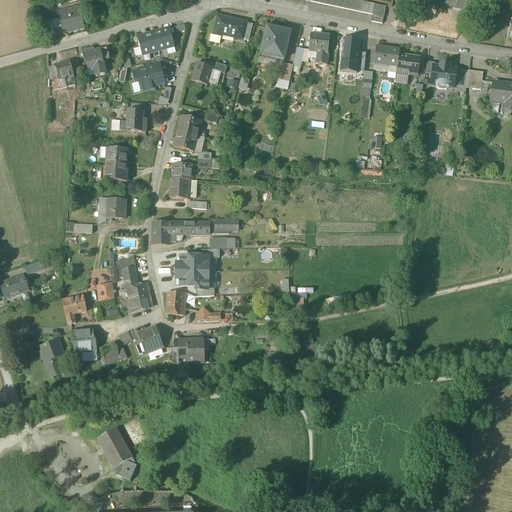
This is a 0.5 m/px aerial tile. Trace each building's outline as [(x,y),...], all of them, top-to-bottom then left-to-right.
[(310,0),(310,3),(338,9),(339,0),(310,0)] [(339,0),(338,9),(372,16),(374,5),(349,0),(339,0)] [(466,0),(442,0),(441,6),(464,11),(466,0)] [(372,17),(383,19),(385,8),(374,6),(372,17)] [(66,28),(67,33),(83,29),(78,9),(58,14),(60,19),(62,29),(66,28)] [(511,22),(511,20),(511,15),(501,13),(499,24),(492,23),(489,39),(508,43),(510,33),(511,22)] [(221,36),(242,41),(242,40),(246,25),(246,23),(217,17),(213,34),(213,36),(210,36),(209,43),(219,45),(221,36)] [(51,21),(52,25),(54,31),(62,29),(60,19),(51,21)] [(46,26),(49,36),(55,34),(54,31),(52,25),(46,26)] [(184,25),(175,28),(176,34),(185,32),(184,25)] [(252,26),(246,25),(242,40),(248,41),(252,26)] [(261,55),(283,61),(289,33),(267,28),(261,55)] [(166,49),(173,47),(169,30),(156,33),(155,32),(150,33),(150,35),(137,38),(139,48),(141,55),(166,49)] [(315,65),(326,66),(329,38),(310,36),(308,52),(309,52),(308,60),(311,63),(314,63),(314,60),(316,60),(316,63),(315,65)] [(119,54),(123,54),(126,39),(116,42),(119,54)] [(356,75),(357,71),(359,53),(360,41),(343,40),(340,73),(356,75)] [(175,53),(173,47),(166,49),(168,55),(175,53)] [(135,57),(141,55),(139,48),(133,49),(135,57)] [(373,65),(397,68),(398,57),(399,51),(375,48),(373,65)] [(100,50),(103,61),(109,60),(107,49),(100,50)] [(297,49),(293,67),(300,69),(301,63),(307,64),(308,64),(308,60),(309,52),(308,52),(297,49)] [(106,75),(104,67),(103,61),(100,50),(90,52),(89,50),(82,52),(86,71),(88,77),(95,75),(95,77),(106,75)] [(366,54),(359,53),(357,71),(364,72),(366,54)] [(282,64),(283,61),(261,55),(260,55),(257,65),(280,70),(281,64),(282,64)] [(419,59),(398,57),(397,68),(396,74),(408,76),(417,77),(419,59)] [(129,60),(123,62),(125,69),(131,67),(129,60)] [(76,77),(73,77),(69,63),(54,66),(57,76),(58,81),(65,79),(65,80),(68,89),(68,91),(75,89),(76,77)] [(213,70),(225,73),(227,67),(215,63),(213,70)] [(434,67),(435,64),(427,63),(425,75),(432,76),(433,67),(434,67)] [(289,83),(293,67),(282,64),(281,64),(280,70),(278,81),(289,83)] [(202,85),(206,86),(207,84),(211,71),(211,69),(196,65),(191,82),(195,83),(202,85)] [(396,74),(397,68),(373,65),(372,72),(396,75),(396,74)] [(453,89),(458,90),(460,77),(455,77),(456,71),(456,70),(449,69),(449,66),(440,65),(440,68),(434,67),(433,67),(432,76),(430,87),(435,87),(437,90),(441,92),(446,91),(449,89),(453,90),(453,89)] [(48,68),(48,79),(57,76),(54,66),(48,68)] [(152,87),(164,83),(160,66),(131,73),(134,84),(137,83),(139,90),(142,89),(142,92),(152,89),(152,87)] [(211,71),(207,84),(217,87),(221,73),(211,71)] [(466,90),(468,73),(456,71),(455,77),(460,77),(458,90),(466,90)] [(466,90),(480,92),(481,84),(482,75),(468,73),(466,90)] [(372,75),(364,74),(362,89),(363,89),(371,90),(372,75)] [(408,76),(396,74),(396,75),(394,85),(406,87),(408,76)] [(65,80),(65,79),(58,81),(60,90),(68,89),(65,80)] [(249,81),(240,79),(237,90),(246,92),(249,81)] [(238,82),(230,80),(228,88),(236,90),(238,82)] [(287,92),(289,83),(278,81),(277,81),(275,89),(287,92)] [(140,93),(139,90),(137,83),(134,84),(131,85),(134,94),(140,93)] [(508,115),(511,115),(511,87),(493,85),(490,104),(497,105),(504,106),(509,107),(509,111),(508,111),(508,115)] [(167,105),(171,89),(165,88),(162,99),(160,99),(159,104),(167,105)] [(370,100),(371,90),(363,89),(360,119),(369,120),(370,103),(370,100)] [(324,93),(315,96),(319,107),(327,104),(324,93)] [(497,105),(490,104),(489,114),(496,115),(497,105)] [(126,132),(145,133),(146,120),(142,119),(142,112),(127,111),(126,123),(126,132)] [(205,121),(221,125),(223,118),(212,115),(206,114),(205,121)] [(182,118),(178,133),(197,137),(201,123),(182,118)] [(119,132),(119,122),(111,122),(111,131),(119,132)] [(193,153),(197,137),(178,133),(174,149),(193,153)] [(205,139),(197,137),(193,153),(198,154),(201,154),(205,139)] [(382,139),(373,138),(372,149),(381,150),(382,139)] [(427,148),(416,147),(414,162),(419,163),(420,160),(425,161),(427,148)] [(107,160),(107,149),(99,149),(99,160),(107,160)] [(106,168),(106,172),(127,174),(127,164),(126,164),(127,150),(107,149),(107,160),(106,168)] [(198,154),(198,161),(210,162),(211,154),(201,154),(198,154)] [(218,162),(210,162),(198,161),(197,169),(219,171),(220,162),(218,162)] [(173,166),(172,181),(189,182),(191,182),(191,167),(173,166)] [(126,183),(127,174),(106,172),(101,172),(101,181),(126,183)] [(188,200),(188,199),(189,182),(172,181),(171,181),(170,199),(188,200)] [(191,182),(189,182),(188,199),(195,200),(196,182),(191,182)] [(112,219),(124,220),(124,212),(123,212),(123,200),(107,199),(107,200),(106,218),(106,219),(112,219)] [(187,210),(206,211),(207,204),(187,203),(187,210)] [(228,232),(229,222),(209,222),(209,224),(210,224),(210,235),(228,235),(228,232)] [(238,223),(229,222),(228,232),(238,233),(238,223)] [(209,224),(153,224),(153,246),(169,246),(169,244),(169,236),(176,236),(183,236),(210,236),(210,235),(210,224),(209,224)] [(73,233),(91,235),(92,226),(73,225),(73,233)] [(225,250),(225,241),(225,239),(209,240),(209,251),(210,251),(225,250)] [(234,241),(225,241),(225,250),(234,250),(234,241)] [(176,264),(176,272),(216,273),(216,259),(208,259),(208,258),(201,258),(180,257),(180,264),(176,264)] [(135,268),(133,259),(116,262),(119,278),(119,279),(123,278),(122,270),(133,268),(134,268),(135,268)] [(24,268),(26,274),(46,268),(44,261),(24,268)] [(123,278),(124,283),(136,280),(134,268),(133,268),(122,270),(123,278)] [(208,292),(208,289),(214,289),(216,289),(216,273),(176,272),(176,280),(180,280),(180,288),(196,288),(196,291),(208,292)] [(0,284),(0,286),(5,300),(29,292),(24,277),(0,284)] [(124,283),(129,300),(150,295),(147,284),(137,286),(136,280),(124,283)] [(97,287),(99,302),(114,299),(112,285),(97,287)] [(196,291),(196,299),(213,298),(214,289),(208,289),(208,292),(196,291)] [(165,315),(184,317),(186,294),(167,293),(165,315)] [(153,307),(150,295),(129,300),(126,301),(128,309),(129,314),(153,307)] [(83,297),(70,300),(73,315),(86,312),(83,297)] [(75,325),(73,315),(70,300),(62,301),(68,326),(75,325)] [(114,309),(107,311),(108,318),(116,316),(114,309)] [(196,316),(197,322),(221,321),(220,315),(210,315),(203,309),(196,316)] [(140,342),(145,355),(152,353),(161,350),(162,349),(154,329),(138,335),(140,342)] [(130,333),(135,344),(140,342),(138,335),(136,330),(130,333)] [(71,342),(74,354),(81,354),(96,353),(95,342),(94,342),(93,332),(71,333),(71,342)] [(119,338),(124,346),(132,342),(127,334),(119,338)] [(58,341),(46,345),(52,359),(58,357),(63,355),(58,341)] [(194,360),(194,366),(204,365),(204,353),(203,341),(178,342),(178,349),(178,361),(188,360),(194,360)] [(119,359),(120,362),(126,359),(120,343),(114,345),(119,359)] [(43,362),(52,359),(46,345),(38,348),(43,362)] [(99,351),(104,365),(119,359),(114,345),(99,351)] [(163,355),(161,350),(152,353),(155,359),(163,355)] [(97,362),(96,353),(81,354),(82,363),(97,362)] [(61,368),(58,357),(52,359),(43,362),(49,380),(59,376),(56,369),(61,368)] [(120,362),(119,359),(104,365),(106,368),(120,362)] [(137,467),(132,459),(116,430),(97,440),(113,470),(117,477),(119,477),(119,478),(130,483),(137,467)] [(191,482),(191,481),(192,478),(193,474),(180,472),(178,479),(191,482)]
